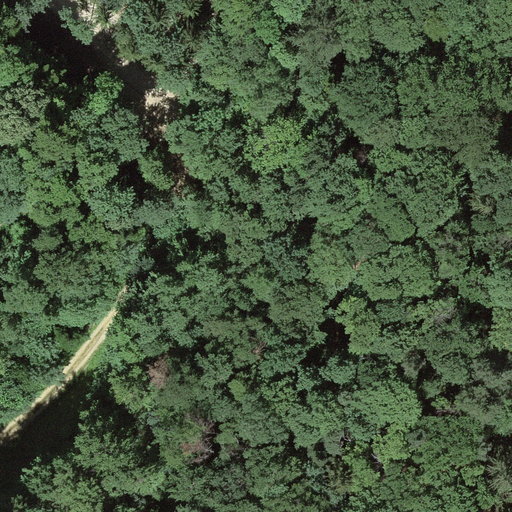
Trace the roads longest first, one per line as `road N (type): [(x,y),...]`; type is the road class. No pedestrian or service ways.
road 1 (track): [(0,446),(60,387),(162,244),(183,179),(179,127),(156,96)]
road 2 (track): [(156,96),(0,234)]
road 3 (track): [(54,0),(156,96)]
road 4 (track): [(156,96),(176,90),(214,42),(222,0)]
